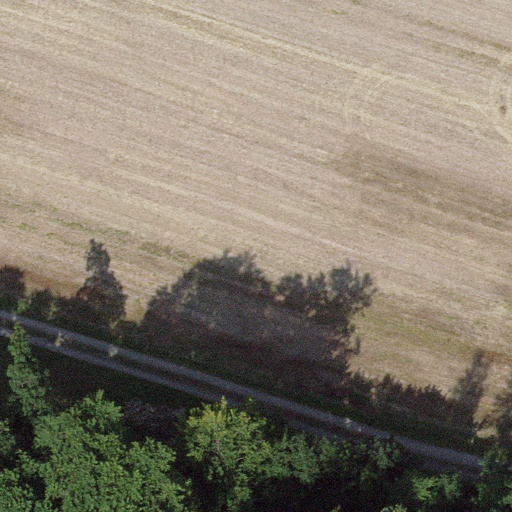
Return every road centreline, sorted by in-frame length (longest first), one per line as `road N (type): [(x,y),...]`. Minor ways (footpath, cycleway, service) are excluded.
road 1 (track): [(0,321),(511,480)]
road 2 (track): [(0,449),(511,495)]
